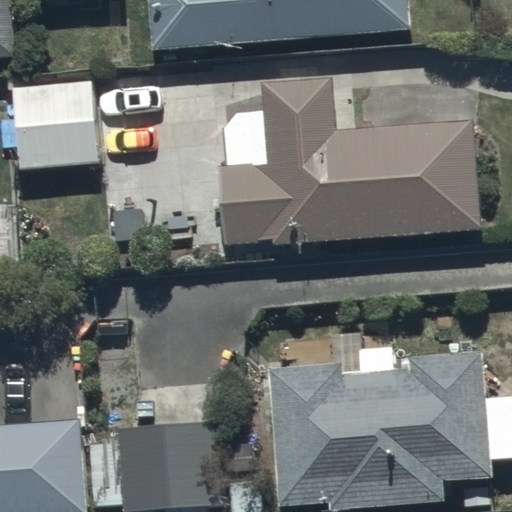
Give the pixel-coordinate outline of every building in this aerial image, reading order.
[(10,0),(0,0),(0,63),(14,63),(10,0)] [(149,0),(152,51),(411,39),(409,0),(149,0)] [(334,80),(262,86),(269,167),(218,171),(225,248),(278,244),(279,248),(482,231),(473,122),(338,133),(334,80)] [(90,99),(14,107),(20,171),(96,164),(90,99)] [(343,366),(271,372),(282,508),(332,504),(332,511),(376,511),(449,506),(447,482),(494,478),(493,462),(511,460),(511,399),(489,401),(485,352),(409,358),(410,372),(395,373),(393,353),(365,355),(366,372),(344,374),(343,366)] [(217,423),(118,432),(119,443),(89,445),(95,511),(125,509),(125,511),(151,511),(225,505),(217,423)] [(0,511),(86,511),(82,426),(0,430),(0,511)]
